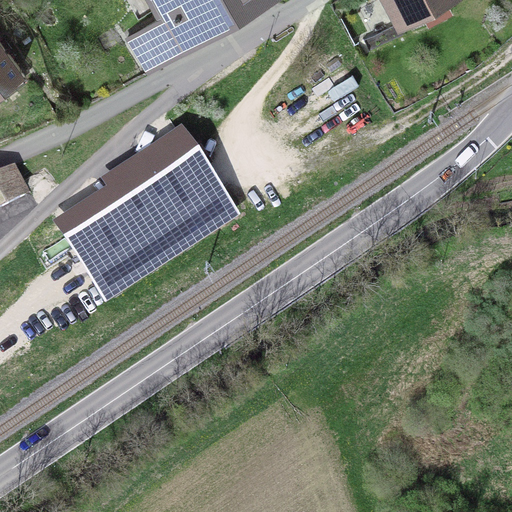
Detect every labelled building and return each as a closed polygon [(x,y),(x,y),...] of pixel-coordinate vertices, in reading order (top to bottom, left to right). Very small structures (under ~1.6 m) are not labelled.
[(236,15),(227,0),(150,0),(161,17),(127,38),(144,65),(162,54),(165,57),(236,15)] [(227,0),(236,15),(261,0),(227,0)] [(387,0),(399,22),(438,0),(387,0)] [(0,42),(0,85),(21,70),(0,42)] [(240,213),(189,134),(151,159),(154,163),(116,187),(119,192),(67,225),(113,295),(240,213)] [(0,206),(24,195),(12,170),(0,175),(0,206)]
